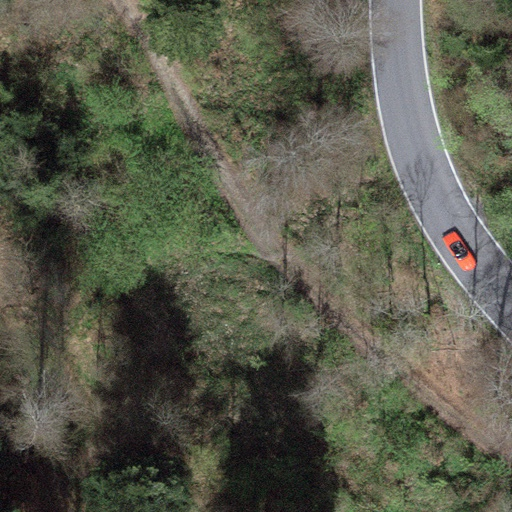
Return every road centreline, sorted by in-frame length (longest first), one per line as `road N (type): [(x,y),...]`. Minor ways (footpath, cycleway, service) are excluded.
road 1 (track): [(116,0),(255,226),(376,346),(511,458)]
road 2 (tertiary): [(511,301),(429,177),(407,100),(398,0)]
